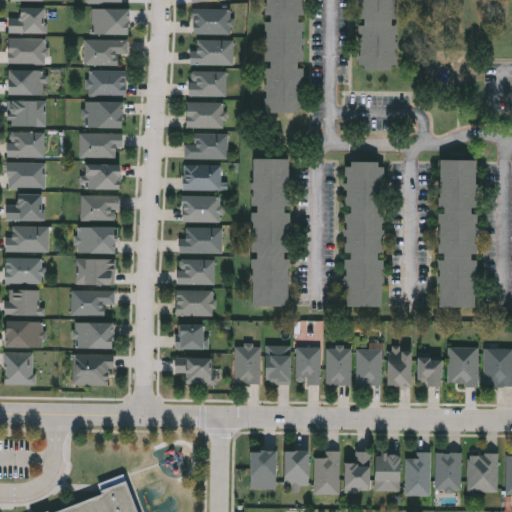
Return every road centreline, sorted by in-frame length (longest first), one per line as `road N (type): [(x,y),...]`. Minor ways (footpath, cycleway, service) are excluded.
road 1 (residential): [(511,420),(0,414)]
road 2 (residential): [(162,0),(143,417)]
